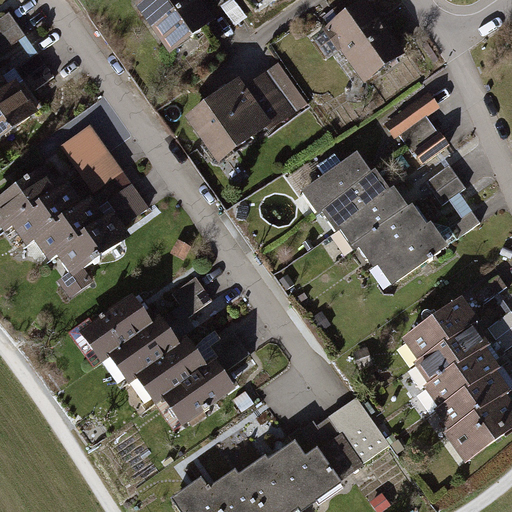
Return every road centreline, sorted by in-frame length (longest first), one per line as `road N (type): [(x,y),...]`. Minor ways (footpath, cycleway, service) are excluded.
road 1 (residential): [(51,0),(306,361),(307,400)]
road 2 (track): [(112,511),(0,345)]
road 3 (residential): [(452,48),(511,181)]
